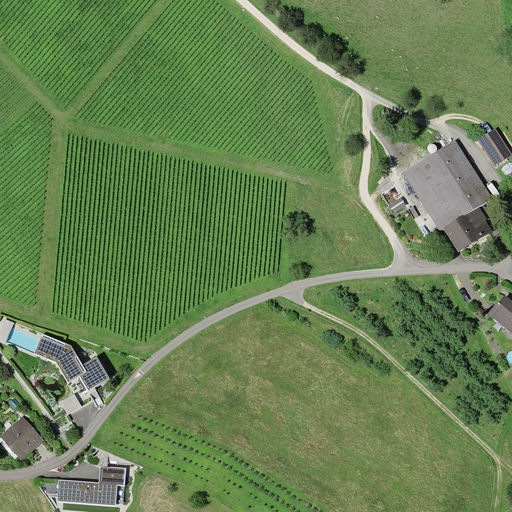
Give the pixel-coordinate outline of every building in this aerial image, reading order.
[(511,153),(497,128),(478,139),(494,166),(511,155),(511,153)] [(493,198),(456,139),(403,172),(440,230),(443,228),(478,207),(493,198)] [(406,205),(401,197),(389,205),(394,213),(406,205)] [(493,232),(478,207),(443,228),(459,253),(493,232)] [(511,300),(505,294),(488,313),(511,333),(511,300)] [(14,323),(5,319),(0,331),(0,339),(6,342),(14,323)] [(88,391),(109,378),(97,357),(83,364),(71,345),(43,334),(35,353),(56,362),(68,383),(80,377),(88,391)] [(82,406),(75,394),(61,402),(68,414),(82,406)] [(20,405),(14,398),(9,403),(15,409),(20,405)] [(0,436),(21,460),(45,440),(23,416),(0,436)] [(116,505),(117,487),(124,487),(126,468),(100,466),(99,482),(59,479),(57,501),(116,505)]
